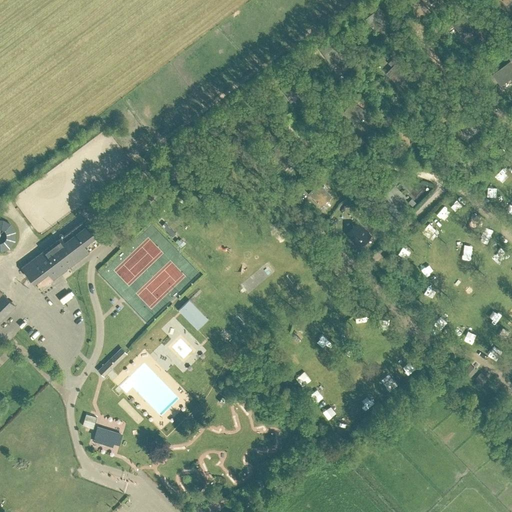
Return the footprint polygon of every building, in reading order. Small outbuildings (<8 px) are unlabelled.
[(375,31),(386,21),(378,11),(380,9),(377,5),(369,11),(371,13),(365,18),(375,31)] [(462,36),(473,27),(477,31),(481,27),(475,19),(470,23),(463,15),(452,23),(462,36)] [(320,49),(332,66),(337,73),(348,64),(331,41),(320,49)] [(501,84),(511,76),(511,62),(510,61),(493,74),(501,84)] [(397,83),(407,73),(396,62),(386,72),(397,83)] [(291,100),(302,92),(293,79),(282,87),(291,100)] [(138,106),(144,104),(141,91),(130,94),(132,103),(137,102),(138,106)] [(355,121),(364,110),(352,100),(343,111),(355,121)] [(242,129),(253,120),(243,108),(232,117),(242,129)] [(467,136),(478,128),(469,116),(458,124),(467,136)] [(408,144),(417,133),(406,123),(396,133),(408,144)] [(272,155),(273,156),(285,167),(294,156),(278,142),(273,148),(276,150),(272,155)] [(320,205),(331,195),(315,179),(311,183),(315,187),(308,193),(320,205)] [(395,206),(405,196),(394,185),(393,186),(390,183),(387,186),(390,189),(384,195),(395,206)] [(81,196),(89,193),(86,186),(78,190),(81,196)] [(366,209),(373,200),(368,195),(360,204),(366,209)] [(53,278),(88,251),(83,244),(97,233),(86,218),(21,266),(33,282),(47,271),(53,278)] [(139,225),(95,269),(143,318),(152,310),(114,271),(148,238),(160,250),(160,251),(170,261),(168,263),(178,273),(179,271),(184,276),(185,275),(189,279),(199,269),(152,221),(143,230),(139,225)] [(359,245),(369,235),(357,223),(347,233),(359,245)] [(175,242),(180,247),(183,244),(185,242),(180,238),(179,239),(175,242)] [(240,270),(243,276),(253,272),(251,265),(240,270)] [(0,320),(15,306),(0,290),(0,320)] [(197,328),(207,318),(189,299),(178,309),(197,328)] [(168,346),(182,358),(191,347),(178,335),(168,346)] [(36,347),(43,353),(47,349),(40,343),(36,347)] [(103,375),(126,353),(121,347),(98,369),(103,375)] [(471,376),(477,369),(472,364),(466,371),(471,376)] [(482,384),(488,377),(483,372),(477,380),(482,384)] [(93,436),(94,437),(113,442),(118,444),(122,433),(97,425),(93,436)] [(14,463),(20,467),(25,460),(20,456),(14,463)]
